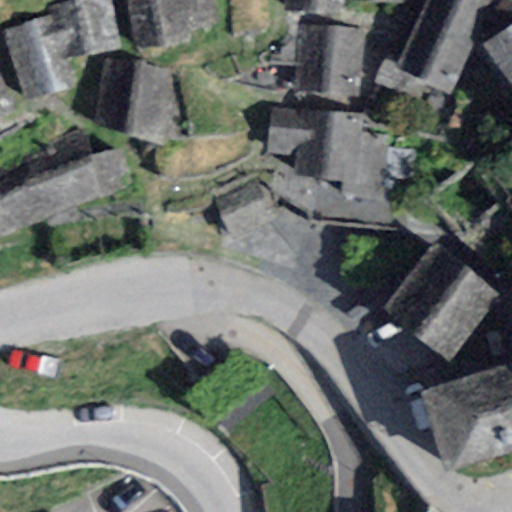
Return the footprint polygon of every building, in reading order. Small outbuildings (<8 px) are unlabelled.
[(201,0),(134,0),(141,41),(207,30),(201,0)] [(290,0),(290,9),(340,13),(341,0),(290,0)] [(433,0),(405,71),(451,90),(486,0),(433,0)] [(10,37),(34,98),(75,82),(51,20),(10,37)] [(511,27),(479,48),(511,106),(511,27)] [(358,33),(303,31),(301,102),(356,104),(358,33)] [(109,65),(102,126),(159,133),(166,71),(109,65)] [(300,156),(299,174),(377,181),(381,124),(277,116),(274,154),(300,156)] [(0,166),(0,233),(106,192),(83,133),(0,166)] [(500,297),(437,247),(384,314),(448,363),(500,297)] [(511,365),(511,366),(422,398),(447,471),(511,448),(511,365)]
